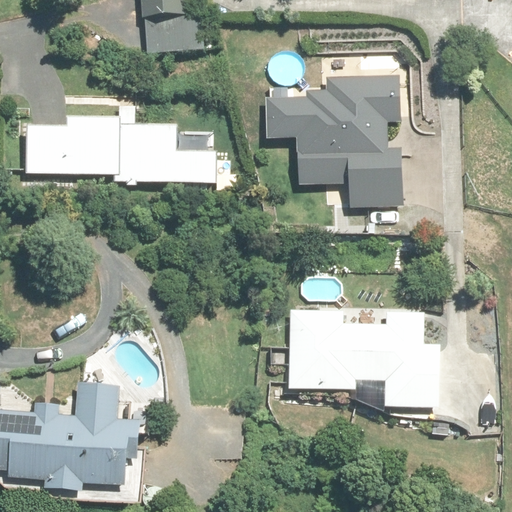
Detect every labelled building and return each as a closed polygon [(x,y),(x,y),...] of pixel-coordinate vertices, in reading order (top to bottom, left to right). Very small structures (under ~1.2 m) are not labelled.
[(135,0),(137,22),(141,22),(142,57),(197,55),(196,18),(181,18),(180,0),(135,0)] [(0,82),(0,99),(16,100),(16,83),(0,82)] [(386,154),(386,120),(401,120),(402,83),(367,83),(367,98),(314,99),(314,104),(274,104),(274,135),(306,135),(306,181),(349,181),(349,204),(403,205),(403,154),(386,154)] [(168,156),(169,133),(169,130),(131,130),(132,110),(115,109),(115,124),(61,123),(60,131),(22,130),(21,177),(30,177),(72,178),(109,179),(109,186),(121,186),(121,189),(130,190),(130,187),(211,188),(212,176),(212,157),(168,156)] [(344,319),(291,317),(289,398),(357,400),(358,389),(384,390),(384,414),(439,416),(441,351),(423,351),(424,321),(384,320),(384,331),(343,330),(344,319)] [(44,408),(42,407),(29,406),(29,416),(4,414),(5,397),(0,396),(0,484),(33,487),(32,495),(71,498),(71,490),(111,493),(113,464),(128,465),(131,424),(121,424),(110,423),(112,403),(113,390),(74,387),(73,396),(71,420),(52,418),(53,408),(51,408),(44,408)]
